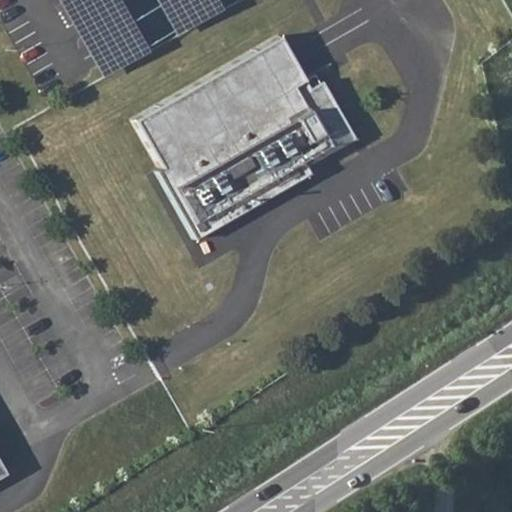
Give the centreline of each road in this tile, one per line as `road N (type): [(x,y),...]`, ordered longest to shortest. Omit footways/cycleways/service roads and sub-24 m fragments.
road 1 (primary): [(511,331),(234,511)]
road 2 (primary): [(302,511),(511,380)]
